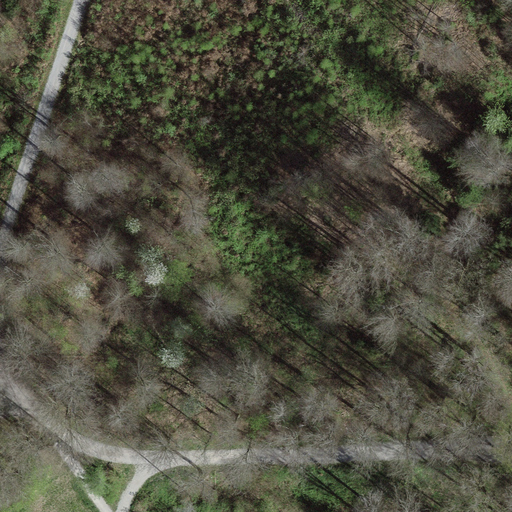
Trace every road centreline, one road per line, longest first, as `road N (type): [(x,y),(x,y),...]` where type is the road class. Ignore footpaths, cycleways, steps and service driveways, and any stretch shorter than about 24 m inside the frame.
road 1 (track): [(60,439),(164,460),(288,462),(511,439)]
road 2 (track): [(82,0),(0,258)]
